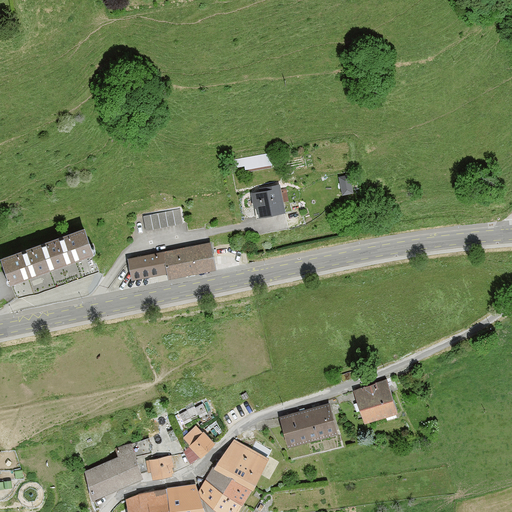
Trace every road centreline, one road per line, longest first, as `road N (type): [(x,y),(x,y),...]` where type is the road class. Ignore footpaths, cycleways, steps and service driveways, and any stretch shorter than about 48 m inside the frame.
road 1 (secondary): [(511,234),(413,243),(0,328)]
road 2 (residential): [(511,304),(418,357),(251,420),(191,471),(122,495),(104,511)]
